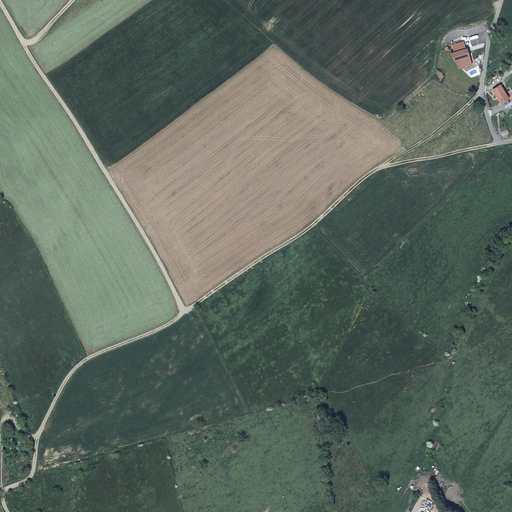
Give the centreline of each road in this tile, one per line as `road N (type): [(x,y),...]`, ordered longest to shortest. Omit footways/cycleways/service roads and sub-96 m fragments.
road 1 (unclassified): [(0,4),(182,310),(71,370),(33,437),(30,472),(0,497)]
road 2 (track): [(182,310),(296,239),(379,169),(494,144)]
road 3 (track): [(421,159),(483,84),(501,0)]
